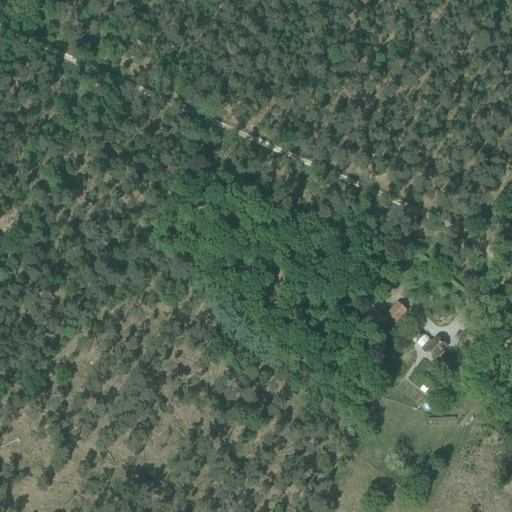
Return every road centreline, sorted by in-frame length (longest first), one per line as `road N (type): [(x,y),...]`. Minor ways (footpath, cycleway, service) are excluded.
road 1 (track): [(0,26),(475,237)]
road 2 (track): [(0,277),(10,238),(118,0)]
road 3 (track): [(475,237),(486,249),(485,281),(444,339),(405,302)]
